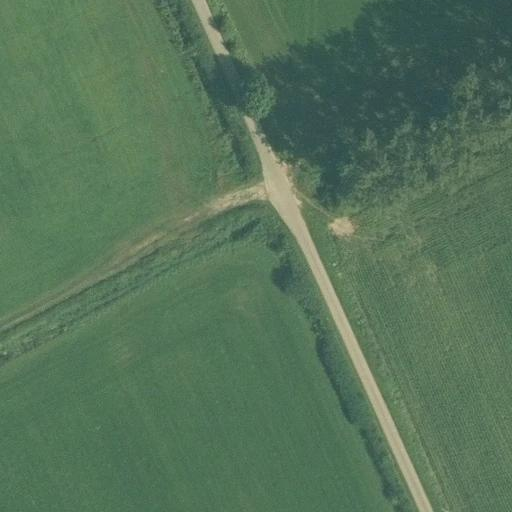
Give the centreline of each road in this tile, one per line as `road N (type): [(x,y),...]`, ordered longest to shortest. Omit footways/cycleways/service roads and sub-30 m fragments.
road 1 (unclassified): [(422,511),(194,0)]
road 2 (track): [(0,322),(276,183)]
